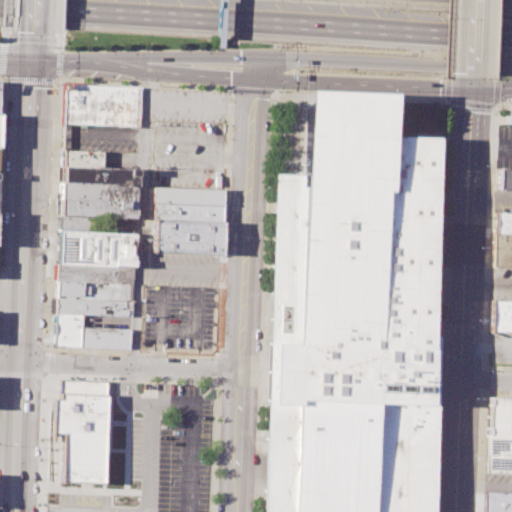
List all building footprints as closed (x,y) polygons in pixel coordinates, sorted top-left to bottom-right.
[(60,124),(62,84),(139,87),(137,127),(60,124)] [(262,511),(426,511),(433,337),(425,336),(431,140),(385,139),(387,99),(300,96),(297,174),(273,174),(262,511)] [(59,166),(59,149),(99,151),(99,167),(59,166)] [(58,182),(59,166),(99,167),(134,168),(134,185),(58,182)] [(495,190),(511,190),(511,168),(497,168),(495,190)] [(57,198),(58,182),(134,185),(133,201),(57,198)] [(151,203),(152,187),(221,190),(220,206),(151,203)] [(57,198),(57,215),(93,216),(133,219),(133,201),(57,198)] [(151,220),(151,203),(220,206),(219,223),(151,220)] [(511,213),(494,213),(493,234),(511,234),(511,213)] [(56,231),(57,215),(93,216),(93,232),(56,231)] [(149,252),(218,254),(219,223),(151,220),(149,252)] [(55,264),(56,231),(93,232),(132,234),(131,267),(55,264)] [(511,234),(493,234),(492,267),(511,267),(511,234)] [(54,281),(55,264),(131,267),(130,284),(54,281)] [(54,281),(53,299),(129,302),(130,284),(54,281)] [(53,299),(53,313),(80,315),(129,317),(129,302),(53,299)] [(489,331),(511,331),(511,300),(490,299),(489,331)] [(53,313),(80,315),(79,327),(128,329),(127,350),(51,347),(53,313)] [(63,441),(49,440),(50,403),(59,404),(60,380),(108,381),(104,480),(62,478),(63,441)] [(511,436),(484,435),(488,398),(511,398),(511,436)] [(483,472),(511,473),(511,436),(484,435),(483,472)] [(481,511),(511,511),(511,492),(482,491),(481,511)]
